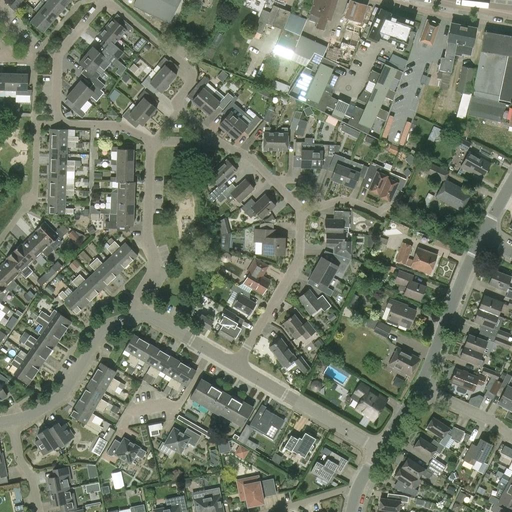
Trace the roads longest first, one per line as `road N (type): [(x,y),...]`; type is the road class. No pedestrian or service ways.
road 1 (residential): [(152,142),(114,125),(57,118),(60,51),(104,1)]
road 2 (residential): [(137,315),(136,297),(154,265),(146,235),(152,142)]
road 3 (residential): [(137,315),(106,324),(62,395),(12,420)]
road 4 (residential): [(235,364),(297,262),(301,212)]
road 5 (residential): [(379,450),(235,364)]
road 6 (residential): [(418,389),(481,235)]
road 7 (residential): [(179,110),(189,72),(104,1)]
